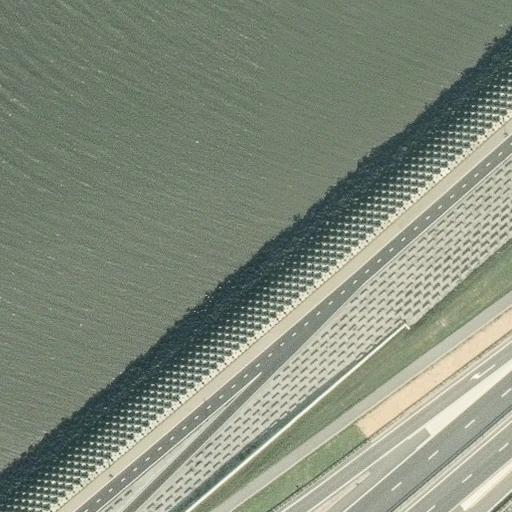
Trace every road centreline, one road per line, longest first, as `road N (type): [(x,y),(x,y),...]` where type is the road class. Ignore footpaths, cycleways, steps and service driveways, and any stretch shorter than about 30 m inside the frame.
road 1 (motorway): [(511,364),(414,420),(292,511)]
road 2 (motorway): [(511,383),(361,511)]
road 3 (motorway): [(418,511),(511,432)]
